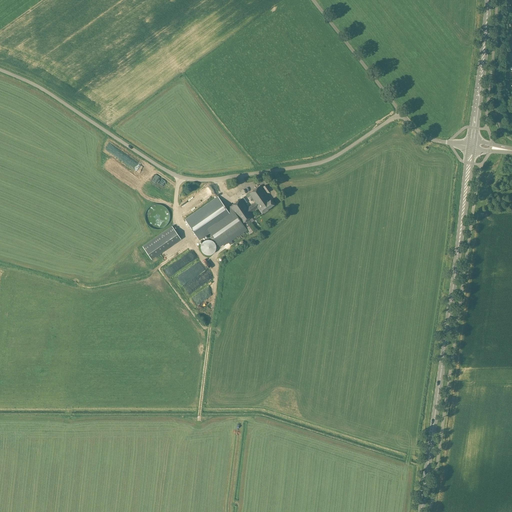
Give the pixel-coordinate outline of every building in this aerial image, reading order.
[(270,200),(269,200),(260,186),(249,193),(255,202),(247,208),(241,199),(230,206),(230,207),(226,209),(218,196),(184,220),(199,241),(210,233),(219,247),(246,229),(249,234),(256,229),(252,222),(254,221),(251,217),(253,216),(251,213),(257,207),(262,213),(274,205),(270,200)] [(167,205),(150,207),(151,214),(158,213),(158,216),(167,216),(167,205)] [(172,228),(142,248),(151,260),(180,240),(172,228)] [(202,243),(201,245),(200,248),(201,250),(202,252),(204,254),(206,255),(209,255),(211,254),(213,253),(215,251),(216,249),(216,247),(215,244),(214,242),(212,241),(210,240),(208,240),(205,240),(203,241),(202,243)] [(197,289),(211,277),(205,270),(200,274),(202,276),(192,283),(197,289)] [(193,299),(197,305),(210,297),(209,296),(213,294),(209,288),(205,291),(206,293),(203,295),(202,293),(193,299)]
